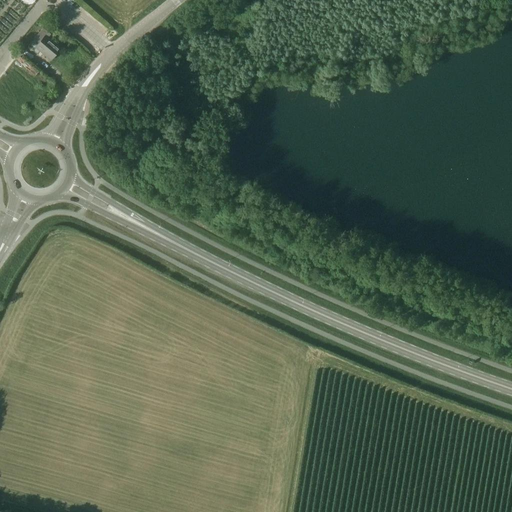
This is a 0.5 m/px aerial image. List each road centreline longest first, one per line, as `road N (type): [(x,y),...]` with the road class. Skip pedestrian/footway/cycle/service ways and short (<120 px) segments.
road 1 (secondary): [(511,388),(346,325),(124,216)]
road 2 (unclassified): [(80,88),(175,0)]
